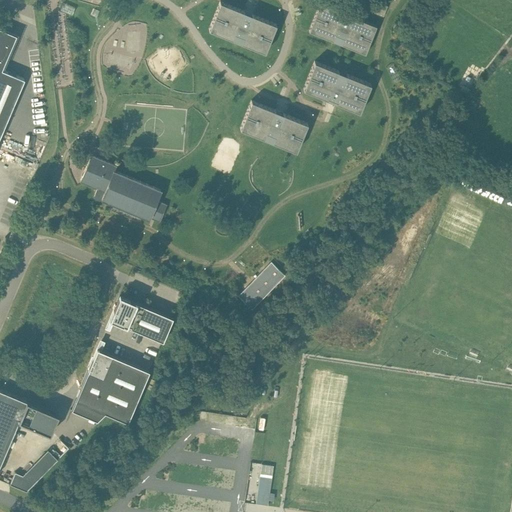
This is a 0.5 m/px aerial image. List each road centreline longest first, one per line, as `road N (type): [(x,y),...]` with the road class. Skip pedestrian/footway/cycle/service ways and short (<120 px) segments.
road 1 (unclassified): [(1,311),(25,256),(42,244),(94,261),(104,279),(61,382),(40,388),(0,372)]
road 2 (residential): [(161,0),(222,68),(247,81),(261,80),(281,60),(289,30),(284,0)]
